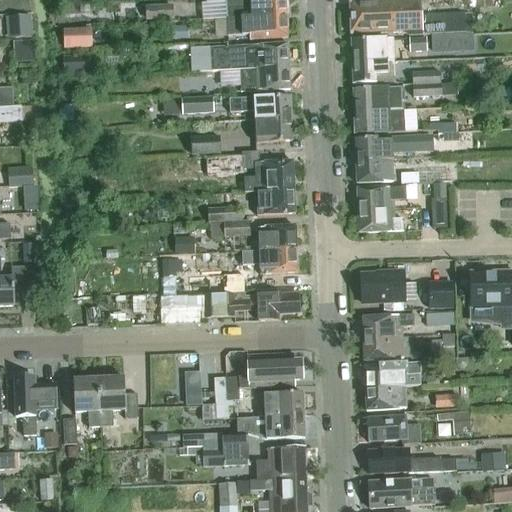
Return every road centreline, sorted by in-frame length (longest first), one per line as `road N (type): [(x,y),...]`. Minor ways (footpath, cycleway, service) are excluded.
road 1 (residential): [(0,353),(335,337)]
road 2 (residential): [(329,251),(317,0)]
road 3 (residential): [(329,251),(511,246)]
road 4 (residential): [(341,511),(335,337)]
